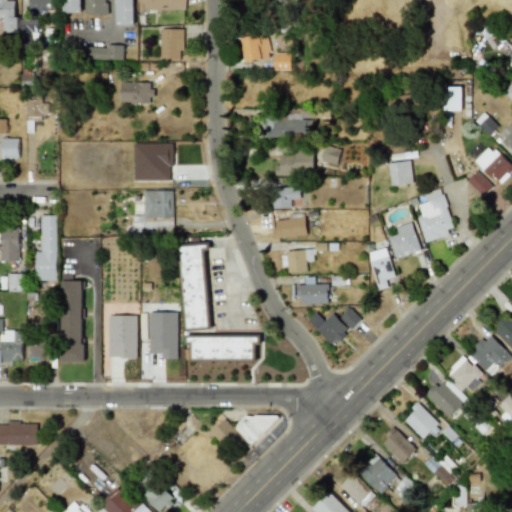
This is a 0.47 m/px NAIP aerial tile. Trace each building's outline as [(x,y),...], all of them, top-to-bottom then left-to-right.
[(14,0),(6,0),(0,0),(0,18),(4,19),(3,33),(18,33),(18,16),(14,16),(14,0)] [(29,0),(29,10),(55,11),(55,0),(29,0)] [(80,0),(61,0),(62,13),(80,13),(80,0)] [(84,0),(85,15),(106,14),(106,0),(84,0)] [(114,0),(116,25),(133,25),(132,0),(114,0)] [(185,0),(137,0),(138,11),(185,10),(185,0)] [(36,19),(19,20),(20,46),(37,46),(36,19)] [(474,48),(484,53),(494,29),(483,25),(474,48)] [(159,58),(182,59),(182,29),(160,29),(159,58)] [(240,37),(243,61),(269,58),(266,34),(240,37)] [(122,59),(122,47),(86,46),(86,59),(122,59)] [(290,52),(273,52),(273,71),(290,70),(290,52)] [(121,104),(151,103),(151,82),(120,83),(121,104)] [(460,87),(442,87),(443,111),(461,110),(460,87)] [(26,99),(27,120),(41,120),(41,114),(48,114),(48,103),(38,103),(38,99),(26,99)] [(307,119),(300,120),(300,110),(261,113),(262,138),(308,135),(307,119)] [(487,135),(496,127),(484,113),(475,121),(487,135)] [(511,149),(511,120),(497,136),(511,149)] [(18,138),(0,139),(1,159),(18,158),(18,138)] [(171,143),(133,143),(133,180),(171,180),(171,143)] [(336,164),(339,150),(325,146),(321,161),(336,164)] [(511,171),(511,167),(489,146),(474,161),(499,185),(511,171)] [(279,155),(279,165),(274,165),(275,175),(313,174),(313,151),(296,152),(296,155),(279,155)] [(388,163),(391,186),(413,183),(409,160),(388,163)] [(482,197),(492,187),(477,171),(466,180),(482,197)] [(271,208),(290,208),(290,199),(299,199),(300,188),(272,187),(271,208)] [(454,232),(440,188),(423,194),(425,202),(418,204),(421,216),(417,217),(424,241),(454,232)] [(132,216),(132,233),(172,234),(173,191),(143,190),(143,216),(132,216)] [(56,215),(40,215),(40,252),(35,252),(35,280),(56,281),(56,215)] [(275,239),(307,234),(304,217),(272,221),(275,239)] [(397,234),(388,238),(395,259),(420,250),(410,222),(395,228),(397,234)] [(1,262),(18,261),(18,227),(0,227),(1,262)] [(209,327),(205,243),(180,244),(184,328),(209,327)] [(368,251),(376,290),(387,288),(385,279),(393,278),(387,248),(368,251)] [(313,250),(286,251),(287,272),(306,272),(306,261),(313,261),(313,250)] [(23,273),(7,274),(7,291),(24,291),(23,273)] [(327,284),(314,284),(314,277),(305,277),(305,285),(298,285),(298,304),(327,303),(327,284)] [(61,362),(82,362),(82,281),(61,281),(61,362)] [(360,319),(350,308),(339,317),(350,329),(360,319)] [(177,359),(178,312),(149,312),(148,353),(162,353),(162,359),(177,359)] [(307,320),(333,345),(348,329),(332,313),(324,320),(315,312),(307,320)] [(108,357),(136,358),(136,316),(108,315),(108,357)] [(492,329),(511,349),(511,347),(511,320),(507,315),(492,329)] [(21,361),(22,331),(1,330),(0,361),(21,361)] [(511,356),(487,333),(467,354),(491,376),(511,356)] [(254,360),(254,345),(258,345),(259,337),(189,336),(189,359),(254,360)] [(29,360),(49,359),(48,339),(28,340),(29,360)] [(484,377),(463,355),(445,372),(462,390),(466,386),(470,390),(484,377)] [(447,417),(466,399),(447,379),(439,387),(435,383),(425,393),(447,417)] [(498,406),(511,419),(511,418),(511,399),(508,396),(498,406)] [(417,405),(402,420),(423,439),(429,432),(433,436),(441,427),(417,405)] [(251,445),(277,418),(271,413),(265,419),(258,412),(251,419),(246,414),(233,428),(251,445)] [(241,437),(225,419),(211,432),(228,450),(241,437)] [(0,423),(0,445),(37,444),(36,423),(0,423)] [(415,450),(394,428),(380,442),(401,464),(415,450)] [(396,475),(375,454),(357,472),(379,493),(396,475)] [(423,463),(443,485),(459,471),(444,455),(438,460),(433,455),(423,463)] [(357,504),(370,492),(352,473),(339,486),(357,504)] [(149,475),(136,487),(158,511),(163,511),(174,503),(149,475)] [(107,511),(147,511),(119,485),(100,505),(107,511)] [(347,511),(329,492),(311,508),(315,511),(347,511)] [(89,511),(80,502),(69,511),(89,511)] [(483,511),(483,503),(466,503),(466,511),(483,511)]
